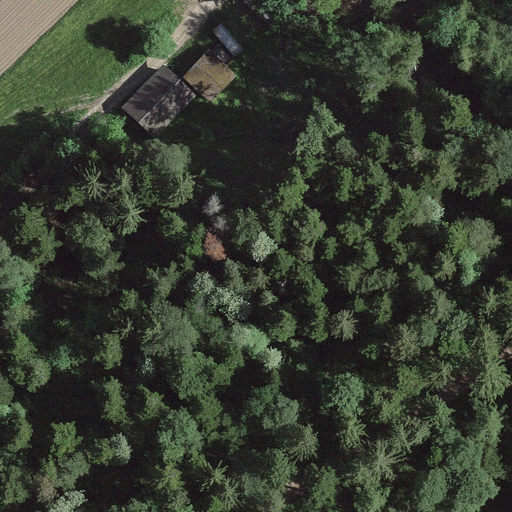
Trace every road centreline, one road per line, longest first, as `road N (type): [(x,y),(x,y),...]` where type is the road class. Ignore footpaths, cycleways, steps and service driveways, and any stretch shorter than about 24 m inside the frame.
road 1 (track): [(216,0),(0,212)]
road 2 (track): [(255,511),(511,355)]
